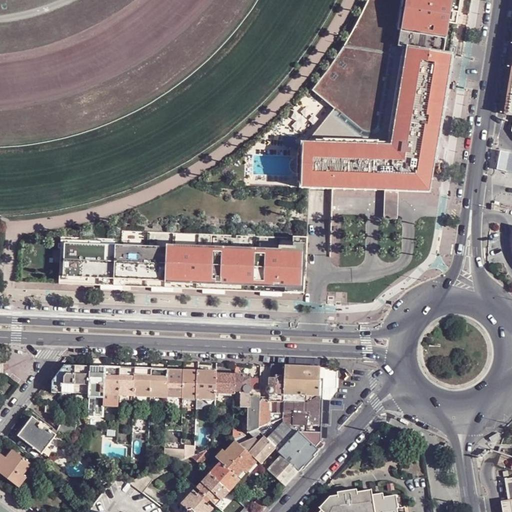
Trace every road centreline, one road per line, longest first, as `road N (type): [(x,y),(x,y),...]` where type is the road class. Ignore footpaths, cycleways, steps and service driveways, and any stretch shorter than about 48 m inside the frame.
road 1 (tertiary): [(404,329),(0,317)]
road 2 (tertiary): [(65,340),(368,353),(399,366)]
road 3 (tertiary): [(471,204),(502,0)]
road 4 (tertiary): [(376,405),(278,511)]
